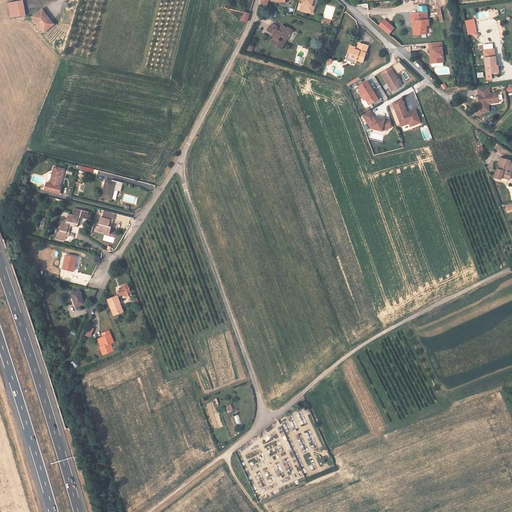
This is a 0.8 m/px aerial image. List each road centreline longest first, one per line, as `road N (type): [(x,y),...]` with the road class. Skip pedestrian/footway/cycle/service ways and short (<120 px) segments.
road 1 (unclassified): [(264,424),(371,338),(511,268)]
road 2 (unclassified): [(264,424),(179,161)]
road 3 (motorway): [(78,511),(0,262)]
road 4 (motorway): [(0,340),(53,511)]
road 5 (unclassified): [(179,161),(257,0)]
road 6 (residential): [(449,101),(341,0)]
road 7 (unclassified): [(147,511),(264,424)]
road 8 (residential): [(102,275),(179,161)]
